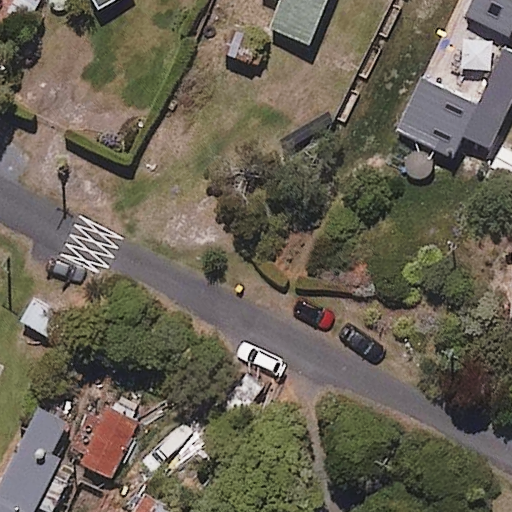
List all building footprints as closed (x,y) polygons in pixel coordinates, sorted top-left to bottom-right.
[(121,0),(95,0),(102,11),(121,0)] [(331,0),(284,0),(272,31),(313,47),(331,0)] [(511,109),(511,49),(508,47),(497,72),(466,57),(455,80),(431,69),(402,133),(455,158),(465,137),(493,149),(511,109)] [(494,171),(511,178),(511,151),(505,148),(494,171)] [(76,321),(38,299),(24,322),(63,344),(76,321)] [(71,427),(44,411),(0,489),(0,511),(39,511),(44,503),(56,509),(73,478),(49,465),(71,427)] [(138,426),(110,413),(86,467),(114,480),(138,426)] [(174,511),(149,497),(140,511),(174,511)]
